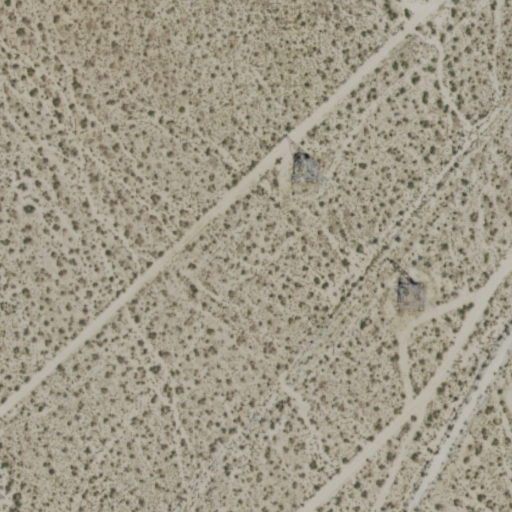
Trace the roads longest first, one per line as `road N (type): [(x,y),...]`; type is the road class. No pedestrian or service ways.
road 1 (track): [(302,511),(431,390),(511,263)]
road 2 (track): [(431,390),(373,511)]
